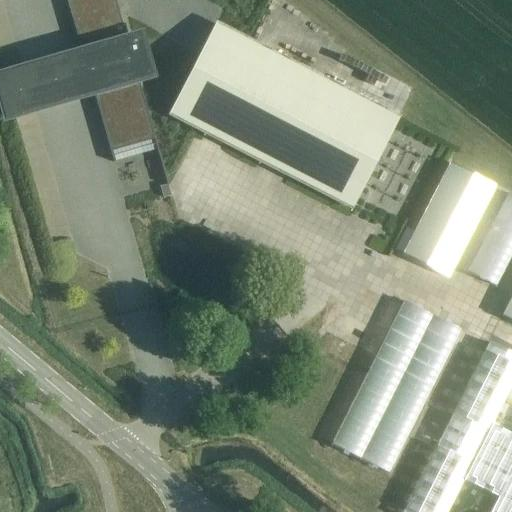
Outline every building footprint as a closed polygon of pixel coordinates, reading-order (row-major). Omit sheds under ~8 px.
[(65,0),(80,50),(0,73),(0,114),(3,125),(94,98),(113,163),(115,163),(112,152),(154,140),(167,187),(169,186),(140,85),(157,80),(143,31),(125,36),(114,0),(65,0)] [(351,208),(398,118),(218,26),(172,116),(351,208)] [(449,280),(497,188),(449,163),(402,255),(449,280)] [(167,187),(162,188),(164,198),(172,196),(169,186),(167,187)] [(400,284),(398,294),(417,298),(419,287),(400,284)] [(511,297),(502,317),(511,322),(511,297)] [(375,360),(332,446),(390,475),(409,437),(461,332),(403,303),(375,360)] [(324,311),(318,328),(332,334),(339,317),(324,311)] [(448,511),(511,385),(511,352),(490,342),(404,511),(448,511)]
